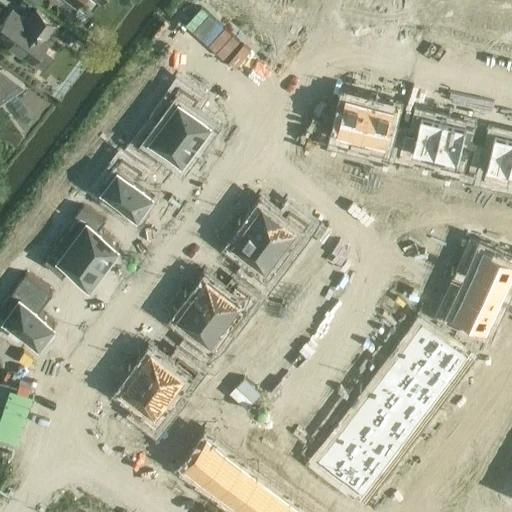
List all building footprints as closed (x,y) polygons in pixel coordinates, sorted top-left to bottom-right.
[(249,0),(236,18),(256,34),(281,0),(249,0)] [(409,0),(409,2),(445,11),(447,0),(409,0)] [(482,0),(475,0),(473,10),(481,12),(483,0),(482,0)] [(409,2),(405,21),(440,30),(445,11),(409,2)] [(491,2),(488,14),(496,16),(499,4),(491,2)] [(0,25),(0,37),(32,62),(51,38),(48,36),(57,25),(36,9),(28,20),(12,9),(0,25)] [(469,25),(466,37),(474,38),(477,27),(469,25)] [(65,28),(58,37),(65,42),(72,34),(65,28)] [(484,29),(482,40),(489,42),(492,31),(484,29)] [(0,103),(26,86),(2,68),(0,69),(0,103)] [(179,100),(165,119),(197,143),(212,123),(192,109),(200,98),(180,83),(171,95),(179,100)] [(346,95),(337,131),(361,137),(370,101),(346,95)] [(370,101),(361,137),(385,143),(394,107),(370,101)] [(420,114),(411,149),(435,155),(444,120),(420,114)] [(143,132),(134,144),(154,159),(162,149),(181,163),(197,143),(165,119),(150,138),(143,132)] [(444,120),(435,155),(459,161),(468,126),(444,120)] [(511,136),(493,132),(484,168),(509,174),(511,160),(511,136)] [(286,154),(338,193),(345,182),(294,143),(286,154)] [(117,169),(103,188),(138,214),(153,194),(134,180),(141,169),(122,155),(113,166),(117,169)] [(372,200),(370,208),(382,211),(384,203),(372,200)] [(263,203),(248,223),(280,247),(294,229),(302,234),(311,223),(291,208),(283,218),(263,203)] [(384,203),(382,211),(393,214),(395,206),(384,203)] [(87,223),(72,242),(104,266),(119,246),(100,231),(108,221),(88,206),(79,217),(87,223)] [(446,219),(444,226),(456,229),(457,222),(446,219)] [(457,222),(456,229),(467,232),(469,225),(457,222)] [(248,223),(233,244),(252,258),(245,268),(265,284),(274,272),(266,266),(280,247),(248,223)] [(433,239),(428,250),(435,253),(440,242),(433,239)] [(50,255),(42,267),(62,282),(70,272),(89,286),(104,266),(72,242),(58,261),(50,255)] [(511,259),(483,247),(473,270),(507,285),(511,272),(511,259)] [(428,250),(423,261),(430,264),(435,253),(428,250)] [(473,270),(463,292),(497,307),(507,285),(473,270)] [(418,272),(413,283),(421,286),(425,275),(418,272)] [(208,277),(193,297),(225,321),(239,302),(247,308),(255,296),(235,281),(227,291),(208,277)] [(18,300),(4,319),(39,346),(54,326),(35,311),(42,300),(23,286),(14,298),(18,300)] [(463,292),(453,315),(487,330),(497,307),(463,292)] [(193,297),(178,317),(197,332),(189,342),(209,357),(218,346),(211,340),(225,321),(193,297)] [(398,303),(393,310),(403,317),(408,311),(398,303)] [(393,310),(389,316),(398,324),(403,317),(393,310)] [(421,321),(408,339),(455,374),(472,351),(457,341),(454,345),(421,321)] [(381,326),(376,333),(386,340),(391,333),(381,326)] [(376,333),(371,339),(381,346),(386,340),(376,333)] [(371,339),(367,345),(376,353),(381,346),(371,339)] [(408,339),(395,356),(442,391),(455,374),(408,339)] [(367,345),(362,352),(371,359),(376,353),(367,345)] [(153,350),(137,370),(169,394),(183,376),(191,381),(200,370),(180,355),(172,365),(153,350)] [(395,356),(382,374),(429,409),(442,391),(395,356)] [(355,361),(350,367),(360,374),(365,368),(355,361)] [(350,367),(345,373),(355,381),(360,374),(350,367)] [(137,370),(122,390),(142,405),(134,415),(154,430),(163,419),(155,413),(169,394),(137,370)] [(345,373),(341,380),(350,387),(355,381),(345,373)] [(382,374),(369,391),(415,426),(429,409),(382,374)] [(341,380),(336,386),(345,393),(350,387),(341,380)] [(369,391),(356,408),(402,444),(415,426),(369,391)] [(329,395),(324,402),(334,409),(339,402),(329,395)] [(324,402),(319,408),(329,415),(334,409),(324,402)] [(319,408),(315,414),(324,422),(329,415),(319,408)] [(356,408),(342,426),(389,461),(402,444),(356,408)] [(227,411),(222,418),(232,425),(236,418),(227,411)] [(315,414),(310,421),(319,428),(324,422),(315,414)] [(342,426),(329,443),(376,479),(389,461),(342,426)] [(251,429),(246,436),(255,443),(260,436),(251,429)] [(302,431),(297,437),(307,444),(312,438),(302,431)] [(260,436),(255,443),(265,450),(270,444),(260,436)] [(208,437),(185,466),(202,478),(224,449),(208,437)] [(297,437),(293,443),(302,451),(307,444),(297,437)] [(329,443),(316,461),(348,485),(345,490),(359,501),(376,479),(329,443)] [(224,449),(202,478),(218,491),(241,462),(224,449)] [(283,454),(278,460),(288,467),(293,461),(283,454)] [(293,461),(288,467),(298,475),(302,468),(293,461)] [(241,462),(218,491),(235,504),(257,474),(241,462)] [(257,474),(235,504),(246,511),(254,511),(274,487),(257,474)] [(316,478),(311,485),(321,492),(325,486),(316,478)] [(325,486),(321,492),(330,499),(335,493),(325,486)] [(274,487),(254,511),(280,511),(290,499),(274,487)] [(290,499),(280,511),(306,511),(307,511),(290,499)]
